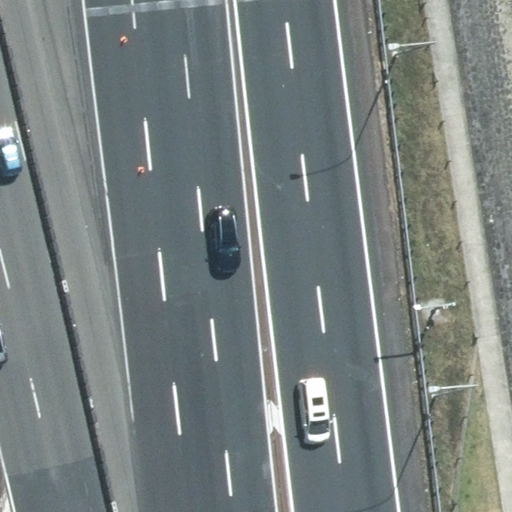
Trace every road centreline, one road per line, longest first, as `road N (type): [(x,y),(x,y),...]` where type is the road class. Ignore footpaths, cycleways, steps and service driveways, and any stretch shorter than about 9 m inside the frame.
road 1 (motorway): [(286,0),(347,511)]
road 2 (motorway): [(186,0),(232,511)]
road 3 (motorway): [(120,511),(0,46)]
